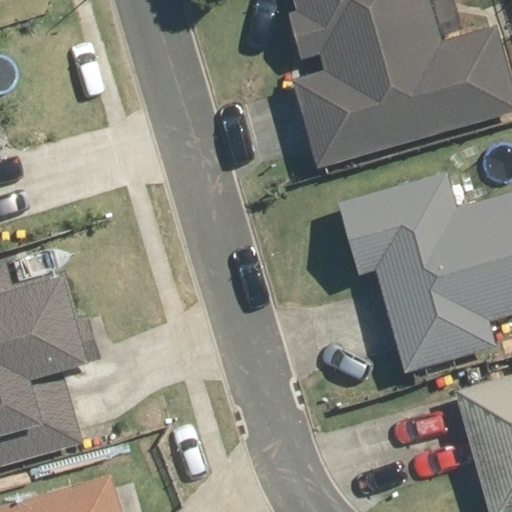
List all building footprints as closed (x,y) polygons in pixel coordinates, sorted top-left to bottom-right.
[(292,0),(293,4),(281,9),(297,52),(316,45),(323,65),(284,80),(316,168),(511,110),(511,88),(492,30),(438,41),(427,0),(292,0)] [(451,170),(330,207),(351,276),(370,270),(401,372),(496,343),(488,317),(511,309),(511,187),(461,203),(451,170)] [(0,436),(22,430),(29,457),(72,445),(59,400),(30,408),(22,379),(78,363),(52,270),(0,283),(0,436)] [(511,511),(511,368),(450,386),(452,392),(485,511),(511,511)] [(0,507),(0,511),(114,511),(107,480),(0,507)]
